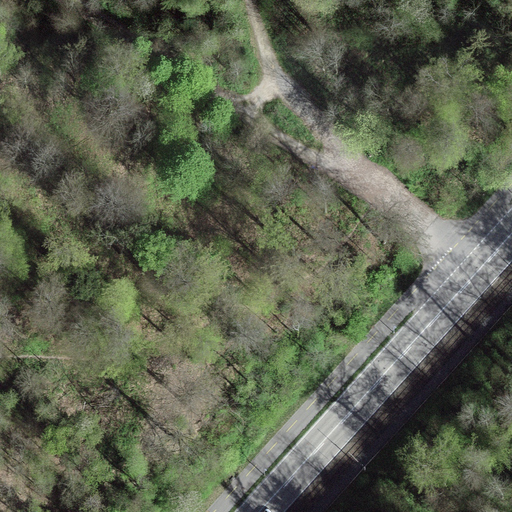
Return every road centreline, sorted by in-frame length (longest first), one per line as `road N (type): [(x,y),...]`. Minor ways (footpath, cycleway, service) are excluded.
road 1 (track): [(71,0),(301,150),(382,191),(481,267)]
road 2 (primary): [(259,511),(511,234)]
road 3 (track): [(382,191),(285,83),(253,0)]
